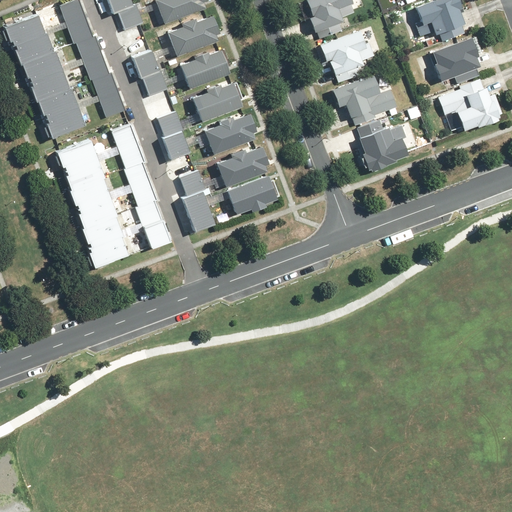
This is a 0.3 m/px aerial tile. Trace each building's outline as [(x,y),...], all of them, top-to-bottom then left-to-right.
[(84,14),(78,0),(60,0),(57,1),(64,21),(84,14)] [(139,0),(109,0),(114,10),(120,8),(126,24),(146,16),(139,0)] [(158,0),(165,19),(207,4),(205,0),(158,0)] [(321,26),(349,14),(344,2),(350,0),(315,0),(319,10),(315,12),(321,26)] [(432,18),(441,40),(464,31),(461,22),(466,19),(460,4),(463,3),(462,0),(424,0),(417,3),(425,21),(432,18)] [(42,27),(36,11),(4,25),(10,40),(42,27)] [(221,28),(216,13),(210,15),(210,13),(198,18),(196,13),(184,18),(185,23),(170,29),(178,51),(218,36),(216,30),(221,28)] [(91,34),(84,14),(64,21),(72,41),(74,40),(91,34)] [(367,24),(326,39),(332,55),(333,55),(339,70),(369,59),(365,47),(375,43),(367,24)] [(49,43),(42,27),(10,40),(17,56),(49,43)] [(473,32),(432,46),(436,59),(435,60),(441,75),(452,71),(455,79),(477,71),(474,63),(479,61),(476,52),(480,51),(473,32)] [(100,51),(93,33),(91,34),(74,40),(81,58),(100,51)] [(56,58),(49,43),(17,56),(23,72),(56,58)] [(158,44),(133,52),(141,76),(148,74),(153,90),(172,83),(158,44)] [(182,60),(190,82),(231,68),(224,48),(211,52),(209,46),(194,51),(196,56),(182,60)] [(107,70),(100,51),(81,58),(88,77),(90,76),(107,70)] [(62,74),(56,58),(23,72),(30,87),(62,74)] [(90,76),(97,95),(116,88),(109,69),(107,70),(90,76)] [(346,102),(353,99),(357,109),(354,110),(358,120),(379,112),(378,110),(400,102),(393,85),(386,88),(379,69),(339,84),(346,102)] [(69,90),(62,74),(30,87),(37,103),(69,90)] [(460,106),(467,126),(480,121),(481,124),(504,116),(495,89),(486,92),(481,76),(459,84),(460,86),(439,93),(445,111),(460,106)] [(194,94),(202,116),(242,102),(233,78),(221,83),(219,79),(207,83),(209,88),(194,94)] [(97,95),(104,114),(124,107),(116,88),(97,95)] [(76,105),(69,90),(37,103),(43,119),(76,105)] [(82,121),(76,105),(43,119),(50,135),(82,121)] [(191,148),(176,108),(157,115),(172,155),(191,148)] [(231,112),(220,116),(222,120),(206,126),(214,149),(255,134),(252,128),(258,126),(252,109),(233,116),(231,112)] [(365,149),(371,164),(411,149),(401,121),(386,127),(382,116),(359,124),(368,147),(365,149)] [(129,122),(128,123),(110,129),(117,148),(136,141),(129,122)] [(55,148),(61,164),(94,153),(88,137),(55,148)] [(144,159),(136,141),(117,148),(124,167),(142,160),(144,159)] [(272,160),(266,143),(248,149),(247,145),(233,150),(235,154),(220,159),(228,182),(269,167),(267,162),(272,160)] [(61,164),(66,180),(100,169),(94,153),(61,164)] [(131,185),(149,178),(142,160),(124,167),(131,185)] [(197,167),(180,172),(187,194),(183,195),(194,226),(215,219),(197,167)] [(66,180),(72,196),(105,185),(100,169),(66,180)] [(268,195),(279,192),(271,169),(229,183),(238,208),(254,202),(256,205),(270,201),(268,195)] [(131,185),(138,204),(154,197),(156,197),(149,178),(131,185)] [(72,196),(77,213),(111,201),(105,185),(72,196)] [(161,216),(154,197),(138,204),(135,205),(143,223),(161,216)] [(77,213),(83,229),(116,217),(111,201),(77,213)] [(168,234),(161,216),(143,223),(150,241),(168,234)] [(83,229),(88,245),(122,234),(116,217),(83,229)] [(88,245),(94,261),(127,250),(122,234),(88,245)]
